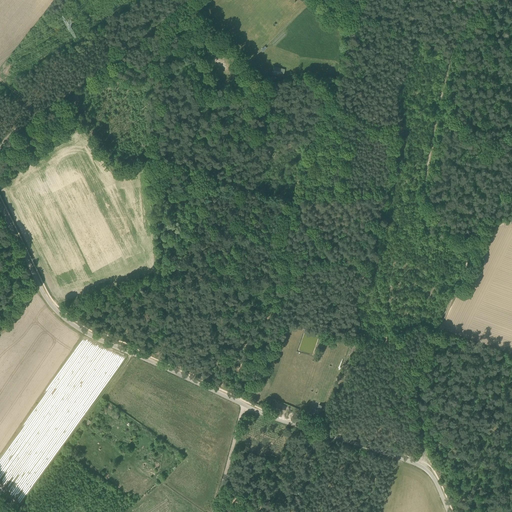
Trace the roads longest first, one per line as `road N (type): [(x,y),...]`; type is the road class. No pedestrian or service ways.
road 1 (unclassified): [(0,206),(48,301),(82,330),(267,415),(413,462),(431,475),(447,511)]
road 2 (track): [(484,0),(446,72),(421,202),(430,233),(466,257),(414,375),(424,468)]
road 3 (track): [(241,399),(299,190),(337,105)]
road 4 (unclassified): [(179,0),(0,144)]
